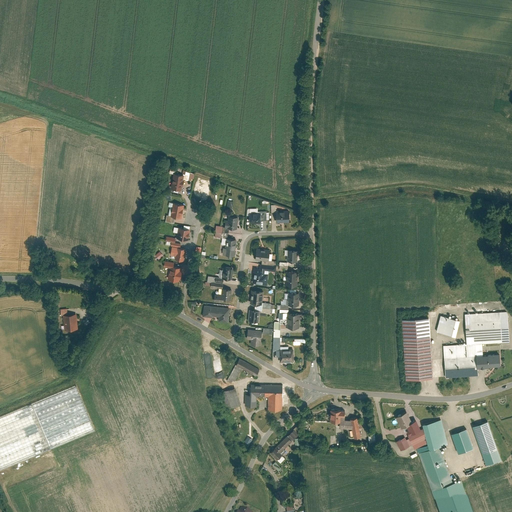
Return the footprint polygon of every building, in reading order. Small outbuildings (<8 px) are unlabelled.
[(171,189),(182,190),(184,175),(174,173),(171,189)] [(181,218),(184,204),(172,202),(169,216),(181,218)] [(276,223),(290,222),(289,209),(276,210),(276,223)] [(260,222),(260,211),(249,212),(249,223),(260,222)] [(238,229),(238,217),(229,217),(229,220),(226,220),(225,229),(238,229)] [(188,240),(190,228),(178,226),(176,238),(188,240)] [(164,240),(170,241),(170,245),(179,247),(180,243),(174,242),(175,237),(165,236),(164,240)] [(235,256),(235,240),(226,239),(225,249),(222,249),(222,256),(235,256)] [(184,262),(186,250),(176,248),(174,260),(184,262)] [(255,259),(269,261),(270,249),(256,248),(255,259)] [(287,261),(298,261),(298,250),(287,250),(287,261)] [(159,260),(163,255),(159,251),(155,255),(159,260)] [(253,266),(252,283),(267,284),(268,273),(265,273),(265,270),(276,271),(276,265),(259,264),(259,267),(253,266)] [(180,281),(182,267),(170,266),(168,280),(180,281)] [(232,279),(233,268),(223,267),(222,278),(232,279)] [(286,285),(297,286),(297,271),(286,271),(286,285)] [(230,301),(231,289),(222,289),(222,294),(214,293),(213,302),(224,302),(224,300),(230,301)] [(248,302),(262,303),(263,291),(249,289),(248,302)] [(298,292),(288,292),(288,305),(299,305),(298,292)] [(218,322),(228,323),(230,308),(204,306),(203,317),(213,318),(213,316),(218,316),(218,322)] [(63,329),(77,328),(76,313),(67,314),(67,308),(60,308),(60,315),(62,315),(63,329)] [(249,321),(259,322),(260,310),(250,310),(249,321)] [(468,342),(444,344),(446,376),(480,374),(479,368),(478,354),(485,354),(484,342),(510,340),(508,310),(466,313),(468,342)] [(287,327),(300,327),(300,313),(287,312),(287,327)] [(441,314),(437,330),(456,336),(460,320),(441,314)] [(430,317),(403,319),(407,378),(434,377),(430,317)] [(260,345),(261,329),(247,328),(246,338),(250,338),(250,344),(260,345)] [(280,348),(280,362),(294,362),(294,348),(280,348)] [(478,354),(479,368),(502,366),(501,352),(485,354),(478,354)] [(259,368),(240,358),(237,364),(243,368),(256,375),(259,368)] [(236,380),(243,368),(237,364),(230,377),(236,380)] [(283,384),(252,384),(252,395),(258,395),(270,396),(270,409),(283,409),(283,384)] [(242,403),(236,387),(223,392),(228,408),(242,403)] [(9,458),(8,464),(78,440),(59,429),(62,417),(60,416),(61,412),(68,409),(67,407),(70,405),(71,409),(73,403),(75,404),(82,402),(78,389),(0,415),(0,436),(5,439),(4,445),(10,446),(8,447),(9,449),(6,455),(10,455),(9,458)] [(247,395),(246,405),(258,405),(258,395),(252,395),(247,395)] [(331,420),(341,421),(342,418),(342,416),(346,416),(347,410),(332,409),(331,420)] [(408,411),(397,416),(402,427),(408,425),(413,422),(408,411)] [(351,419),(342,418),(341,421),(341,427),(353,428),(355,437),(362,436),(358,417),(351,419)] [(443,419),(424,424),(425,427),(429,442),(430,448),(449,443),(443,419)] [(415,449),(429,442),(425,427),(422,428),(418,420),(413,422),(408,425),(410,430),(408,431),(410,435),(409,435),(410,438),(413,443),(415,449)] [(489,420),(474,426),(487,463),(503,457),(489,420)] [(468,428),(453,434),(460,451),(475,446),(468,428)] [(294,429),(288,435),(293,440),(296,437),(299,434),(294,429)] [(288,435),(271,452),(278,459),(282,454),(281,452),(293,440),(288,435)] [(406,437),(397,441),(402,450),(410,446),(410,445),(407,439),(406,437)] [(419,455),(433,491),(454,483),(441,447),(419,455)] [(282,467),(276,461),(273,464),(279,470),(282,467)] [(454,483),(433,491),(440,511),(474,511),(462,480),(454,483)]
